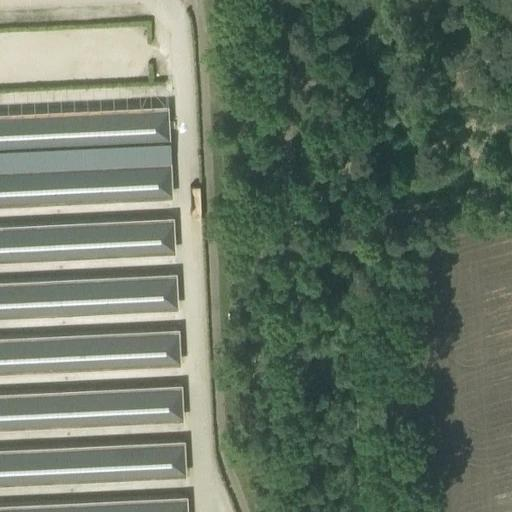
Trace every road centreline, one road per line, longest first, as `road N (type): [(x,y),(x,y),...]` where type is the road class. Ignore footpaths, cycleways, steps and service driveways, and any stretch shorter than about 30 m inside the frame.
road 1 (track): [(379,203),(347,266),(360,511)]
road 2 (track): [(290,233),(303,511)]
road 3 (track): [(278,0),(290,233)]
road 4 (track): [(379,203),(511,171)]
